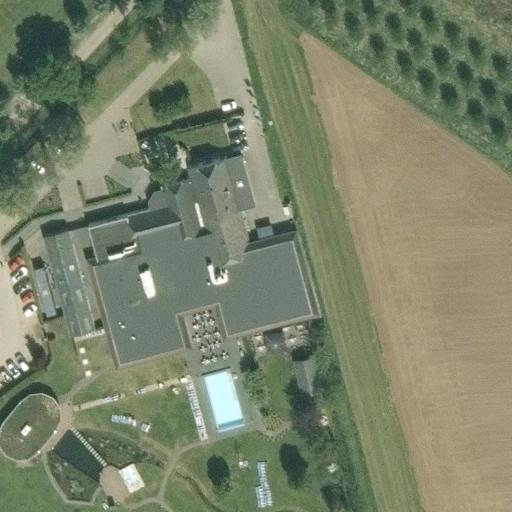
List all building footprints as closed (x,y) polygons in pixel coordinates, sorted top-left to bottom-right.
[(251,250),(238,202),(248,199),(236,154),(188,167),(191,176),(161,184),(167,204),(89,225),(124,355),(179,340),(170,306),(222,292),(231,325),(307,305),(290,240),(251,250)] [(12,194),(21,191),(16,180),(7,183),(12,194)] [(45,236),(72,337),(95,330),(68,230),(45,236)] [(294,359),(302,394),(322,389),(314,354),(294,359)] [(28,407),(4,437),(5,450),(15,458),(28,457),(53,426),(51,413),(41,405),(28,407)]
